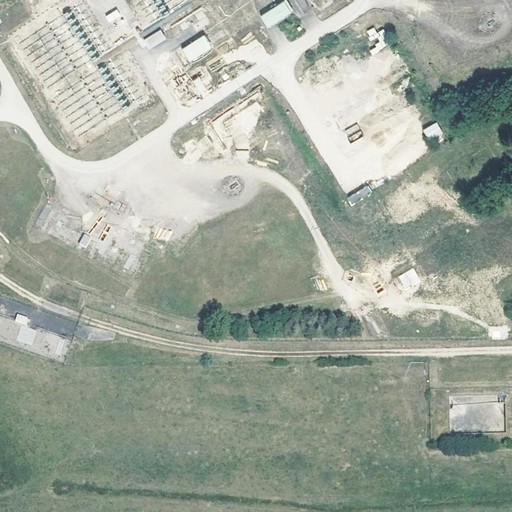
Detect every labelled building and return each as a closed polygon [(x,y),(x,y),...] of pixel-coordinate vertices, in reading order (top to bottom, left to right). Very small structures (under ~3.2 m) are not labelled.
[(258,21),(266,34),(293,17),(285,4),(258,21)] [(149,49),(166,39),(161,29),(143,39),(149,49)] [(203,39),(178,54),(188,67),(212,53),(203,39)] [(429,141),(443,134),(436,122),(422,130),(429,141)] [(350,142),(363,135),(357,123),(344,130),(350,142)] [(351,205),(372,192),(367,185),(346,198),(351,205)] [(78,244),(86,247),(91,237),(83,233),(78,244)] [(405,290),(421,282),(414,268),(398,276),(405,290)] [(17,313),(15,320),(26,324),(28,317),(17,313)]
